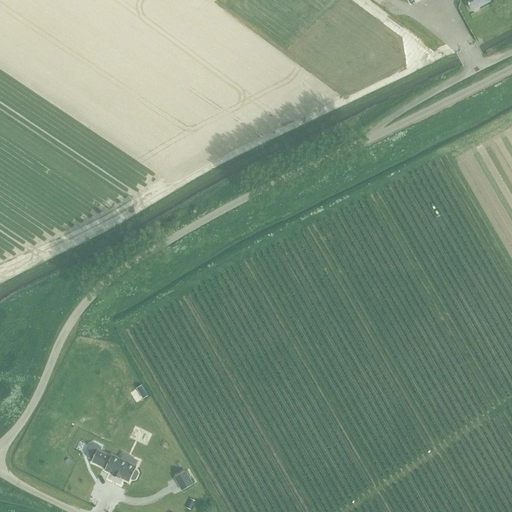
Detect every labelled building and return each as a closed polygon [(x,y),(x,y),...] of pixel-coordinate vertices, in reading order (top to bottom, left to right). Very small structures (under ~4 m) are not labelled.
[(465,0),(468,5),(468,6),(469,9),(471,9),(472,11),(490,2),(488,0),(465,0)] [(141,386),(136,389),(143,399),(147,396),(141,386)] [(90,445),(86,454),(87,457),(92,460),(91,462),(105,469),(105,471),(113,475),(112,476),(120,480),(121,478),(129,482),(131,479),(133,480),(136,479),(138,474),(137,471),(135,470),(137,467),(112,455),(111,457),(100,452),(102,448),(94,444),(90,445)] [(186,471),(174,477),(182,490),(193,484),(186,471)] [(190,499),(186,508),(190,510),(194,501),(190,499)]
